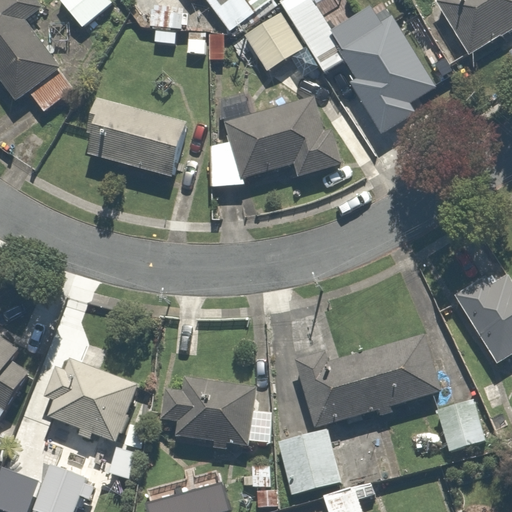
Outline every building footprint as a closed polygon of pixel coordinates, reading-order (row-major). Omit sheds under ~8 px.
[(40,113),(72,90),(23,21),(40,8),(34,0),(1,0),(0,1),(0,89),(8,101),(24,90),(40,113)] [(80,32),(114,4),(111,0),(56,0),(55,1),(80,32)] [(277,2),(275,0),(182,0),(185,4),(190,0),(197,0),(227,39),(277,2)] [(372,8),(330,33),(310,0),(285,0),(278,5),(283,13),(305,50),(322,78),(339,68),(349,84),(345,86),(375,137),(410,117),(396,94),(425,77),(392,21),(383,27),(372,8)] [(511,0),(438,0),(430,5),(462,59),(511,29),(511,0)] [(186,8),(152,5),(150,31),(184,34),(186,8)] [(305,50),(283,13),(240,38),(263,76),(305,50)] [(212,35),(185,33),(183,57),(210,60),(212,35)] [(186,125),(95,101),(80,158),(171,182),(186,125)] [(244,190),(244,179),(289,169),(292,182),(337,172),(328,132),(320,134),(312,101),(220,121),(225,145),(205,146),(207,191),(244,190)] [(511,359),(511,284),(494,273),(457,299),(498,368),(511,359)] [(310,426),(329,421),(371,409),(372,415),(397,409),(394,398),(446,384),(431,327),(294,364),(310,426)] [(0,414),(29,370),(12,359),(20,347),(1,335),(2,332),(0,330),(0,414)] [(57,364),(46,394),(54,398),(48,414),(82,427),(80,433),(91,437),(93,432),(116,441),(139,382),(71,355),(66,368),(57,364)] [(172,442),(269,450),(271,414),(252,412),(254,384),(165,377),(161,423),(173,424),(172,442)] [(485,438),(472,397),(436,408),(449,449),(485,438)] [(47,428),(22,419),(7,458),(32,468),(47,428)] [(145,426),(129,421),(124,442),(140,446),(145,426)] [(326,427),(277,440),(292,493),(340,480),(326,427)] [(146,501),(149,511),(219,511),(232,509),(223,480),(146,501)] [(370,480),(354,484),(358,496),(374,491),(370,480)] [(354,484),(324,494),(330,511),(363,511),(358,496),(354,484)]
